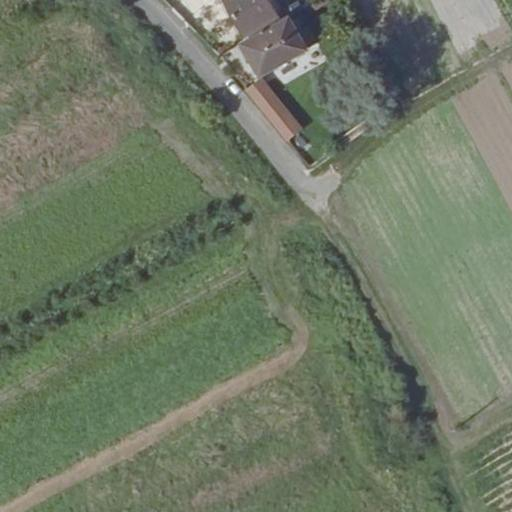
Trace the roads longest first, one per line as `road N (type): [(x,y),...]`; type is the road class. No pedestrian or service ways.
road 1 (track): [(302,179),(382,297),(484,511)]
road 2 (residential): [(145,0),(302,179)]
